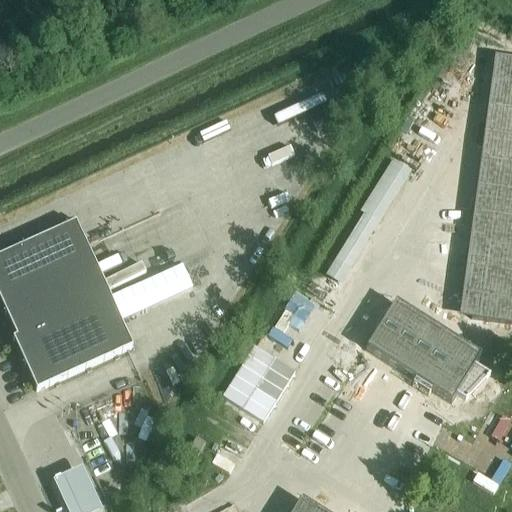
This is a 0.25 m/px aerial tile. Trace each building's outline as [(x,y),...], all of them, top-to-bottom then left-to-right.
[(337,108),(311,120),(317,135),(344,123),(337,108)] [(332,274),(350,285),(416,170),(399,160),(332,274)] [(268,207),(271,215),(295,208),(293,200),(268,207)] [(59,228),(61,232),(20,250),(17,243),(0,250),(0,304),(16,340),(13,342),(36,394),(46,389),(132,350),(120,323),(192,291),(181,267),(109,300),(73,221),(59,228)] [(511,273),(479,269),(472,321),(511,326),(511,273)] [(480,361),(415,321),(397,310),(395,308),(366,355),(452,408),(457,399),(465,404),(489,379),(475,370),(480,361)] [(197,459),(205,446),(195,441),(188,453),(197,459)] [(109,511),(111,511),(90,466),(60,480),(74,511),(109,511)] [(317,511),(301,502),(294,511),(317,511)]
